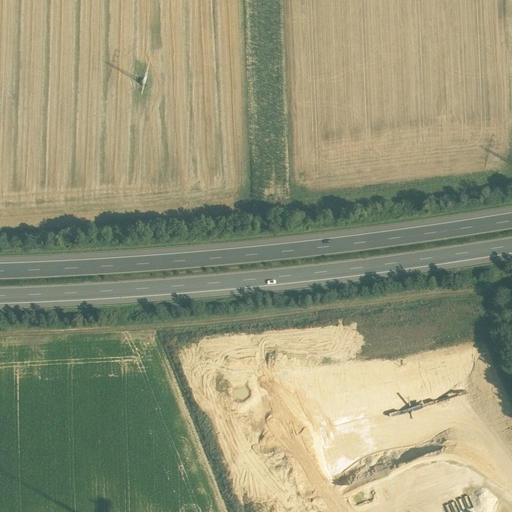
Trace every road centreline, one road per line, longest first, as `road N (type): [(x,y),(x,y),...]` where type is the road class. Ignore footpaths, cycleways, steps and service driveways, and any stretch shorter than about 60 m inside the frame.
road 1 (motorway): [(511,220),(237,257),(0,271)]
road 2 (motorway): [(0,300),(200,290),(511,251)]
road 3 (track): [(0,334),(225,320),(511,286)]
